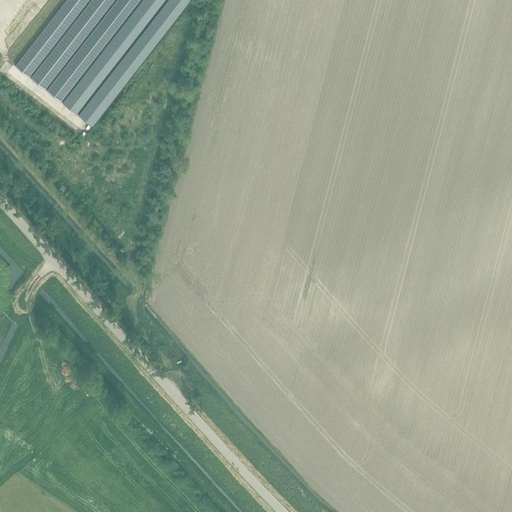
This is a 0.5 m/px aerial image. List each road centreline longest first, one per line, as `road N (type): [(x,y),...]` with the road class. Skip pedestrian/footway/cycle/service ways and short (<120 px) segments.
road 1 (unclassified): [(284,511),(0,202)]
road 2 (track): [(231,0),(160,270)]
